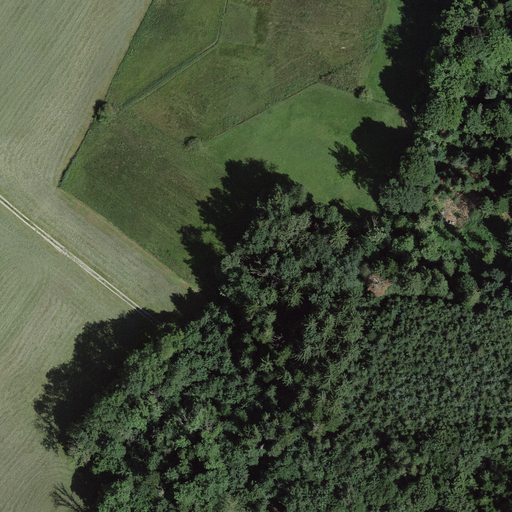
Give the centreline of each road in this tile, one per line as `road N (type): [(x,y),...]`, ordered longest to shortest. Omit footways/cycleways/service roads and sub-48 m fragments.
road 1 (track): [(509,0),(285,493),(157,511)]
road 2 (track): [(301,511),(251,454),(235,383),(0,197)]
